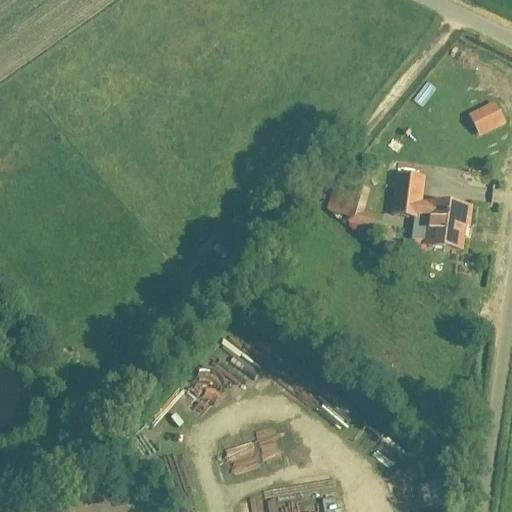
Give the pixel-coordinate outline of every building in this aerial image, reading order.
[(470,114),(482,138),(511,123),(500,99),(470,114)] [(399,173),(394,215),(434,220),(436,200),(427,199),(429,177),(399,173)] [(332,188),(327,213),(351,218),(356,193),(332,188)] [(351,223),(380,231),(384,216),(368,212),(372,198),(359,195),(351,223)] [(430,249),(468,253),(474,204),(436,200),(434,220),(430,249)] [(205,290),(248,244),(230,227),(187,273),(205,290)]
